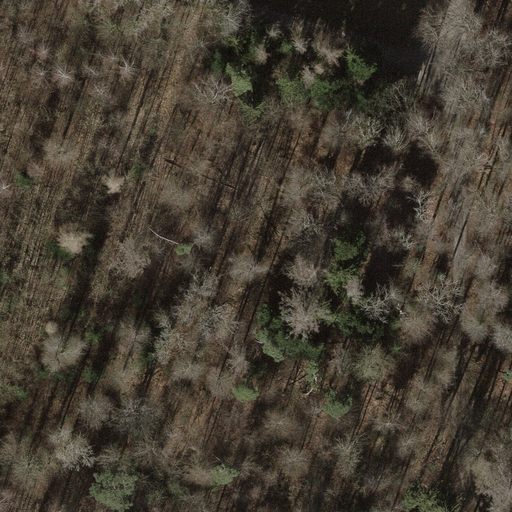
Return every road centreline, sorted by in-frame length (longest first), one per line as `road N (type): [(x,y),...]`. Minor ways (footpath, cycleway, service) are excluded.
road 1 (track): [(486,511),(458,365),(454,47)]
road 2 (track): [(511,50),(376,42),(228,0)]
